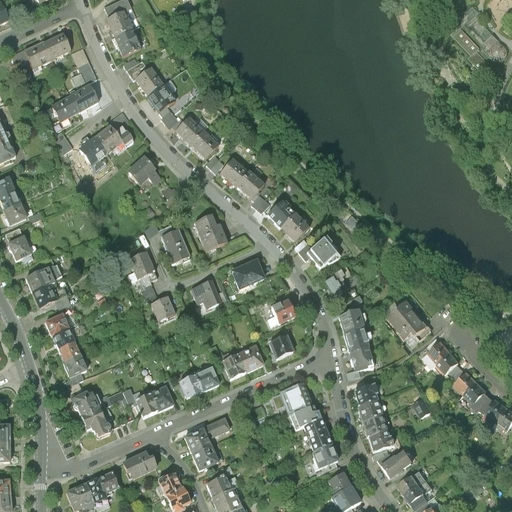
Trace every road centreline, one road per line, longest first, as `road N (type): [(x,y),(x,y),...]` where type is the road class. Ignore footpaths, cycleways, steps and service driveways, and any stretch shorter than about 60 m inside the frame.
road 1 (residential): [(83,8),(125,100),(185,168),(287,259),(326,324),(332,353)]
road 2 (residential): [(332,353),(155,434)]
road 3 (residential): [(332,353),(353,440),(395,511)]
road 4 (residential): [(155,434),(68,467),(41,468)]
